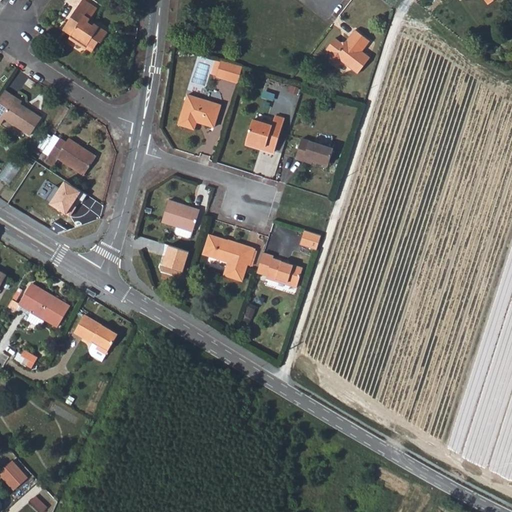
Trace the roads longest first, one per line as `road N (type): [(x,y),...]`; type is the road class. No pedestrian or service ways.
road 1 (unclassified): [(501,511),(270,380)]
road 2 (residential): [(270,380),(95,275)]
road 3 (residential): [(36,0),(17,29),(24,57),(105,111),(142,124)]
road 4 (residential): [(138,152),(237,181),(251,208)]
road 5 (residential): [(95,275),(138,152)]
road 6 (residential): [(142,124),(158,0)]
